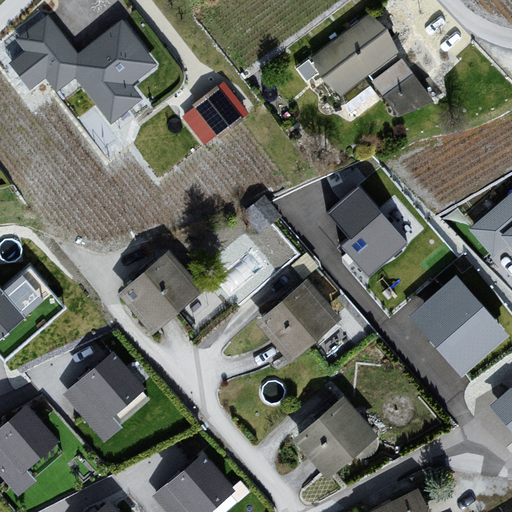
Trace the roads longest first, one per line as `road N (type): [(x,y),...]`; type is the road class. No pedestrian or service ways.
road 1 (residential): [(311,511),(432,450),(453,446),(511,462)]
road 2 (residential): [(289,511),(162,355)]
